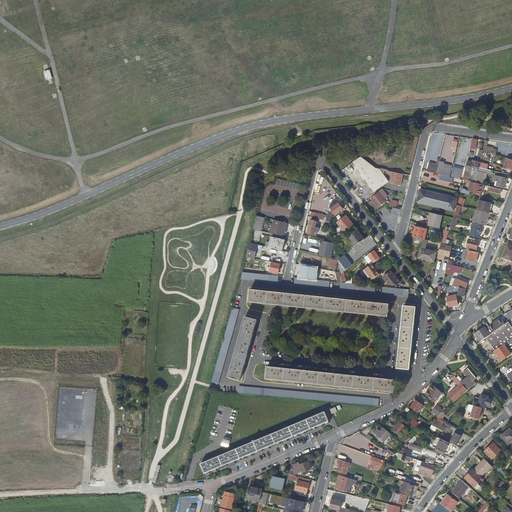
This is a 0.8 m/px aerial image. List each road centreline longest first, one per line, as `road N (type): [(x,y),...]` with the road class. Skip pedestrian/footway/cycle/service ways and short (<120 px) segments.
road 1 (track): [(511,45),(206,116),(76,161),(0,137)]
road 2 (residential): [(395,255),(429,129),(511,138)]
road 3 (track): [(85,195),(35,0)]
road 4 (residential): [(247,383),(406,399)]
road 5 (residential): [(457,333),(511,198)]
road 6 (residential): [(418,511),(466,451),(511,410)]
road 7 (residential): [(386,373),(254,357)]
road 8 (residential): [(210,486),(332,438)]
road 9 (residential): [(315,168),(322,164),(395,255)]
road 10 (residential): [(315,168),(284,287)]
